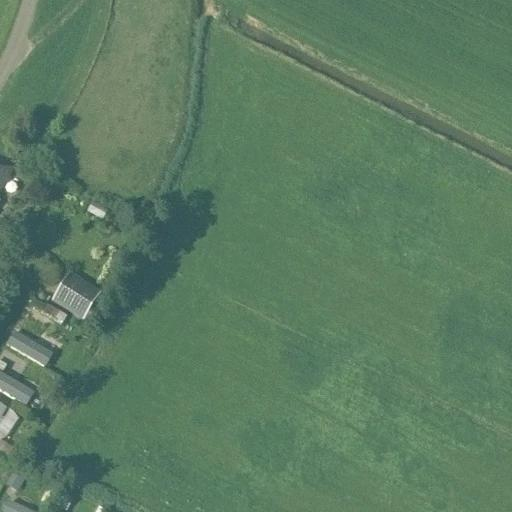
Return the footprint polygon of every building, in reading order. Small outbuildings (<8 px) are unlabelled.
[(0,189),(13,168),(0,160),(0,189)] [(85,318),(94,324),(107,302),(99,297),(102,292),(71,273),(53,301),(84,320),(85,318)] [(46,307),(40,318),(61,329),(67,318),(46,307)] [(15,350),(43,366),(50,353),(22,338),(15,350)] [(3,401),(0,405),(0,444),(3,446),(24,413),(3,401)] [(15,473),(6,488),(17,495),(26,480),(15,473)] [(57,509),(61,511),(68,511),(74,503),(63,497),(57,509)] [(39,511),(12,503),(9,511),(39,511)]
